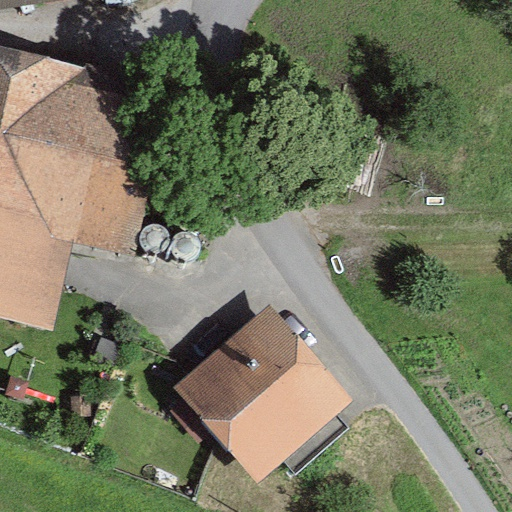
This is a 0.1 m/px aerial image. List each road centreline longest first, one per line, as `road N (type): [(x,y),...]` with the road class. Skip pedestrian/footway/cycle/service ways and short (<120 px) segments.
road 1 (unclassified): [(480,511),(286,242),(192,20)]
road 2 (unclassified): [(0,29),(192,20)]
